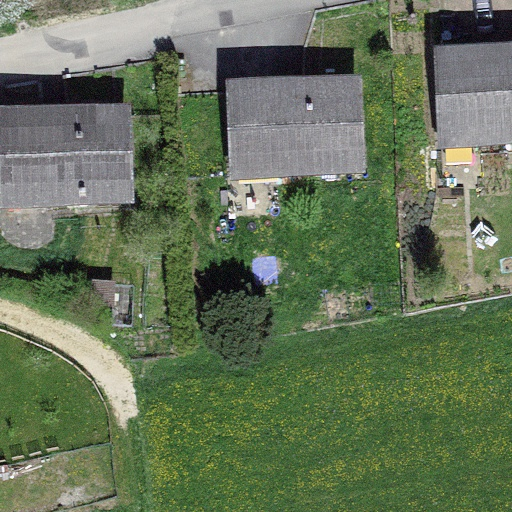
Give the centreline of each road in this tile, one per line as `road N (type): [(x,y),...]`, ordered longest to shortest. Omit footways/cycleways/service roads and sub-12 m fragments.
road 1 (residential): [(0,67),(311,0)]
road 2 (track): [(0,320),(103,367),(139,440),(150,511)]
